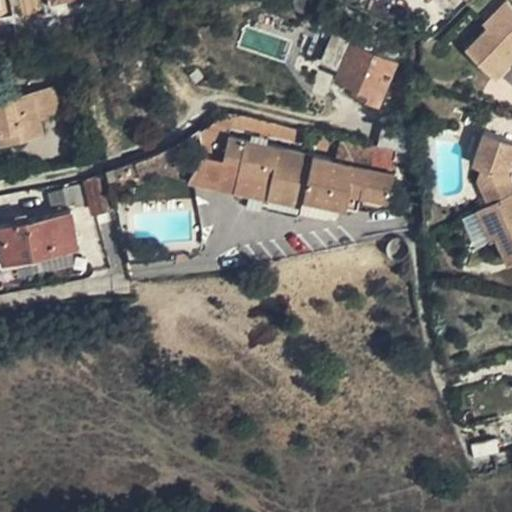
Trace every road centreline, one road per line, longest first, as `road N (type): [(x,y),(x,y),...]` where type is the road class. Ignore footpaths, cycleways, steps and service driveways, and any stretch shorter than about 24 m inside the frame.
road 1 (residential): [(0,187),(156,149),(215,101),(343,123)]
road 2 (residential): [(0,300),(204,259),(227,238),(297,223)]
